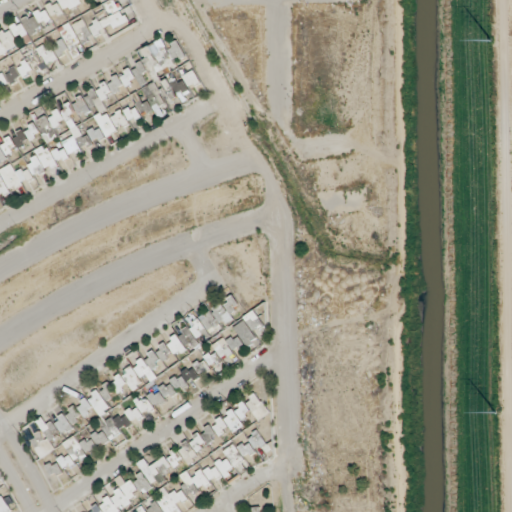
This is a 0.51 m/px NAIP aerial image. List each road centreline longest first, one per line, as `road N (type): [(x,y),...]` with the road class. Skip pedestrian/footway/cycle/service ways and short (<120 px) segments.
road 1 (track): [(400,0),(406,511)]
road 2 (residential): [(289,511),(286,348),(271,201),(228,104),(185,37)]
road 3 (residential): [(0,341),(137,266),(275,220)]
road 4 (residential): [(51,511),(286,348)]
road 5 (track): [(506,0),(511,284)]
road 6 (residential): [(0,272),(93,222),(257,162)]
road 7 (residential): [(228,104),(0,227)]
road 8 (residential): [(193,296),(0,430)]
road 9 (residential): [(0,118),(157,28),(185,37)]
